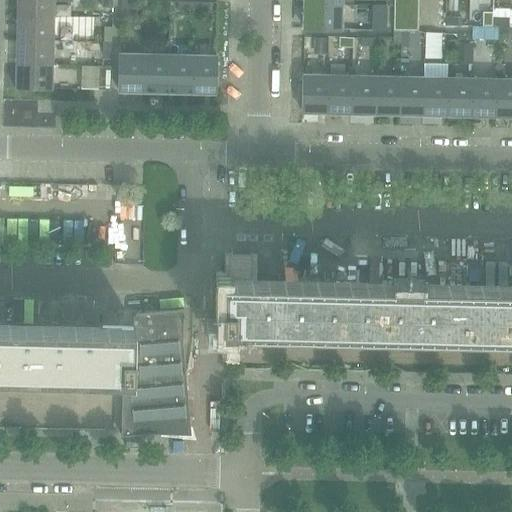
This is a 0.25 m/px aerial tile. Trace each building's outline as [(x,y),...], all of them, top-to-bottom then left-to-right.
[(16,0),(16,15),(54,16),(54,0),(16,0)] [(121,0),(121,16),(129,16),(129,0),(121,0)] [(177,10),(193,10),(193,2),(177,2),(177,10)] [(209,3),(193,2),(193,10),(209,11),(209,3)] [(342,5),(304,4),(303,28),(341,29),(342,5)] [(394,6),(393,18),(418,19),(419,7),(394,6)] [(492,10),(492,17),(492,26),(497,26),(510,26),(510,17),(499,17),(500,10),(492,10)] [(16,15),(16,39),(53,40),(54,16),(16,15)] [(475,26),(480,26),(492,26),(492,17),(476,16),(475,26)] [(445,25),(461,25),(461,17),(445,17),(445,25)] [(418,19),(393,18),(393,30),(418,31),(418,19)] [(497,26),(497,35),(511,35),(511,25),(510,26),(497,26)] [(497,35),(497,26),(492,26),(480,26),(480,35),(497,35)] [(457,42),(473,42),(473,34),(457,33),(457,42)] [(16,39),(15,63),(53,64),(53,40),(16,39)] [(103,64),(111,65),(112,42),(104,42),(103,64)] [(414,63),(430,69),(434,58),(418,51),(414,63)] [(118,90),(142,91),(143,53),(119,53),(118,90)] [(142,91),(166,92),(167,54),(143,53),(142,91)] [(166,92),(190,92),(191,55),(167,54),(166,92)] [(191,55),(190,92),(215,93),(216,55),(191,55)] [(53,64),(15,63),(15,88),(52,89),(53,64)] [(98,89),(99,89),(110,89),(111,65),(98,65),(97,89),(98,89)] [(301,111),(325,112),(326,74),(302,74),(301,111)] [(325,112),(350,113),(351,75),(326,74),(325,112)] [(350,113),(374,113),(375,75),(351,75),(350,113)] [(374,113),(397,114),(398,76),(375,75),(374,113)] [(397,114),(421,114),(422,76),(398,76),(397,114)] [(421,114),(446,115),(447,77),(422,76),(421,114)] [(446,115),(470,115),(471,77),(447,77),(446,115)] [(470,115),(493,116),(494,78),(471,77),(470,115)] [(493,116),(511,116),(511,78),(494,78),(493,116)] [(240,331),(433,335),(434,284),(224,279),(222,332),(223,332),(223,331),(240,331)] [(511,286),(434,284),(433,335),(511,337),(511,286)] [(133,379),(122,379),(121,435),(147,432),(147,430),(186,427),(178,339),(182,339),(183,308),(123,313),(123,328),(135,329),(133,379)] [(0,376),(98,378),(122,379),(133,379),(135,329),(123,328),(123,333),(102,333),(102,328),(0,325),(0,376)]
